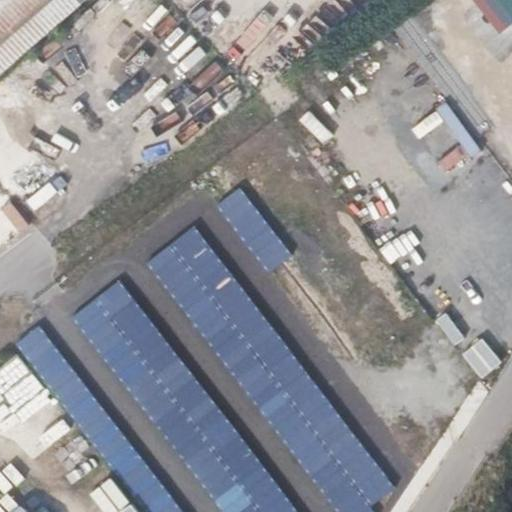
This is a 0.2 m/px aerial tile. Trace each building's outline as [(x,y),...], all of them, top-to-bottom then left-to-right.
[(0,0),(0,70),(81,0),(0,0)] [(303,41),(305,0),(232,0),(231,37),(303,41)] [(511,0),(502,0),(511,14),(511,0)] [(511,25),(493,33),(506,63),(511,60),(511,25)] [(269,91),(296,128),(258,156),(268,169),(307,140),(325,164),(349,146),(369,173),(393,155),(319,55),(269,91)] [(425,195),(384,223),(412,263),(453,234),(425,195)] [(464,198),(456,215),(468,221),(476,204),(464,198)] [(487,198),(467,233),(481,240),(501,206),(487,198)] [(205,365),(226,347),(214,332),(192,351),(205,365)] [(50,390),(25,403),(41,431),(66,418),(50,390)] [(357,481),(317,507),(264,426),(233,447),(214,418),(198,429),(219,462),(209,468),(229,499),(211,511),(212,511),(374,511),(377,511),(357,481)] [(15,511),(51,511),(38,494),(15,511)]
